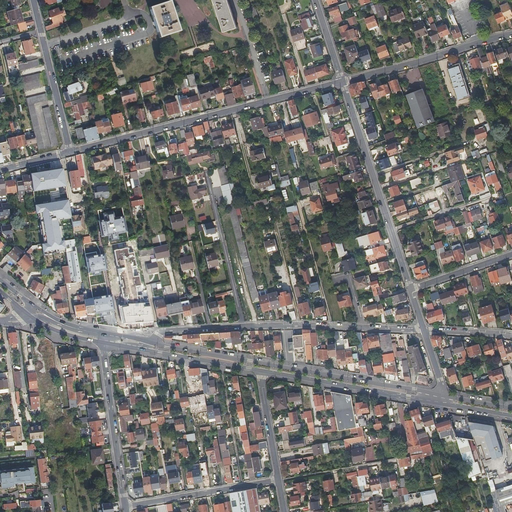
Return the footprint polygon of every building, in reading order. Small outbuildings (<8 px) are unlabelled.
[(169,0),(168,0),(149,7),(159,37),(180,30),(169,0)] [(227,0),(212,0),(223,32),(237,28),(227,0)] [(376,12),(378,17),(385,14),(381,2),(373,5),(376,12)] [(331,10),(335,23),(342,21),(339,12),(348,9),(345,3),(342,4),(337,6),(337,7),(331,10)] [(501,10),(505,20),(511,17),(511,15),(507,4),(500,7),(501,10)] [(400,7),(388,11),(392,22),(404,17),(400,7)] [(11,26),(15,24),(23,22),(18,8),(14,10),(9,11),(6,12),(11,26)] [(52,24),(45,26),(46,31),(63,24),(60,17),(65,15),(63,11),(59,13),(58,8),(53,10),(49,12),(52,24)] [(497,23),(505,20),(501,10),(500,11),(498,12),(498,13),(494,15),(497,23)] [(374,15),(364,19),(368,30),(378,26),(374,15)] [(351,17),(349,18),(351,25),(357,23),(354,16),(351,17)] [(313,27),(310,17),(309,17),(299,21),(301,28),(302,31),(313,27)] [(411,25),(415,37),(426,33),(425,30),(421,21),(411,25)] [(25,30),(24,26),(23,22),(15,24),(17,32),(25,30)] [(426,33),(430,42),(440,38),(440,37),(436,28),(434,23),(430,24),(429,25),(430,28),(425,30),(426,33)] [(349,29),(348,24),(339,27),(343,38),(346,37),(347,41),(353,39),(354,42),(360,39),(359,37),(358,37),(355,28),(349,29)] [(440,37),(449,33),(446,25),(436,28),(440,37)] [(305,39),(302,31),(301,28),(291,31),(294,42),(305,39)] [(458,37),(461,36),(458,28),(454,30),(453,29),(449,30),(454,40),(458,38),(458,37)] [(396,42),(400,51),(410,47),(407,38),(396,42)] [(32,44),(31,39),(23,42),(26,56),(35,53),(34,49),(33,44),(32,44)] [(308,48),(311,59),(322,55),(319,44),(313,46),(308,48)] [(349,63),(360,59),(358,53),(357,49),(355,45),(344,49),(349,63)] [(375,48),(379,59),(388,56),(385,45),(375,48)] [(484,57),(481,47),(477,48),(481,59),(483,67),(486,67),(489,74),(493,73),(490,65),(487,56),(484,57)] [(509,56),(506,47),(495,51),(498,60),(509,56)] [(367,50),(358,53),(360,59),(362,64),(366,63),(366,61),(370,59),(367,50)] [(497,63),(493,52),(486,54),(487,56),(490,65),(497,63)] [(18,64),(15,53),(5,56),(7,63),(9,72),(19,69),(18,64)] [(203,58),(203,59),(204,64),(210,62),(212,68),(214,67),(211,55),(203,58)] [(479,57),(466,61),(472,76),(475,75),(473,70),(480,67),(482,72),(485,71),(483,67),(481,59),(480,60),(479,57)] [(293,58),(285,61),(290,76),(298,73),(293,58)] [(37,59),(18,64),(19,69),(19,71),(39,66),(37,59)] [(470,95),(459,63),(453,66),(453,67),(447,68),(454,88),(455,88),(459,99),(470,95)] [(320,66),(314,68),(317,78),(329,74),(326,64),(320,66)] [(317,78),(314,68),(304,71),(307,81),(317,78)] [(271,73),(275,85),(286,81),(282,70),(271,73)] [(437,76),(435,70),(429,72),(431,78),(437,76)] [(426,71),(420,73),(427,92),(433,90),(426,71)] [(21,78),(24,91),(44,86),(41,73),(21,78)] [(118,87),(127,84),(124,76),(116,79),(118,87)] [(197,86),(194,78),(188,80),(190,87),(197,86)] [(244,95),(254,92),(250,78),(240,81),(241,85),(244,95)] [(401,89),(397,78),(389,82),(394,92),(401,89)] [(232,91),(234,98),(244,95),(241,85),(238,85),(239,86),(234,87),(234,84),(233,79),(232,79),(229,80),(232,91)] [(150,81),(148,82),(142,83),(140,84),(142,92),(152,89),(150,81)] [(366,86),(364,81),(352,84),(351,86),(350,88),(352,96),(361,93),(359,88),(366,86)] [(78,83),(67,86),(67,87),(64,88),(64,92),(63,93),(65,101),(71,99),(69,93),(80,90),(78,83)] [(377,87),(376,83),(370,85),(375,98),(381,96),(380,94),(377,87)] [(380,94),(381,96),(390,93),(386,84),(377,87),(380,94)] [(197,90),(201,100),(207,98),(207,97),(214,96),(213,90),(211,86),(197,90)] [(216,101),(223,98),(220,88),(219,89),(218,87),(215,88),(215,90),(213,90),(214,96),(216,101)] [(407,95),(422,90),(421,87),(413,90),(408,88),(407,90),(406,92),(407,95)] [(113,89),(107,91),(107,92),(104,93),(106,98),(115,96),(113,89)] [(119,93),(121,103),(135,100),(134,93),(128,94),(127,90),(119,93)] [(419,127),(434,121),(422,90),(407,95),(419,127)] [(224,94),(228,106),(236,104),(234,98),(232,91),(224,94)] [(328,102),(330,108),(335,106),(331,93),(326,95),(326,97),(324,98),(326,103),(328,102)] [(34,104),(47,100),(46,94),(26,99),(28,105),(34,104)] [(168,115),(182,111),(179,101),(177,95),(174,96),(176,102),(165,105),(168,115)] [(187,99),(190,109),(200,106),(196,96),(187,99)] [(435,96),(429,98),(434,109),(439,107),(435,96)] [(179,101),(182,111),(190,109),(187,99),(179,101)] [(297,111),(294,99),(288,101),(291,112),(297,111)] [(89,101),(76,104),(80,119),(85,118),(83,107),(90,106),(89,101)] [(37,143),(38,149),(45,147),(34,104),(28,105),(29,109),(34,133),(36,141),(37,143)] [(73,121),(74,124),(81,123),(80,119),(76,104),(71,105),(70,106),(72,113),(75,112),(76,120),(73,121)] [(330,108),(327,109),(328,111),(329,115),(340,111),(338,105),(335,106),(330,108)] [(58,144),(49,107),(43,109),(52,145),(58,144)] [(141,122),(145,121),(142,109),(135,111),(138,122),(141,122)] [(161,109),(148,114),(149,120),(163,116),(161,109)] [(318,117),(316,112),(303,117),(306,127),(320,123),(318,117)] [(120,113),(111,116),(114,127),(123,125),(120,113)] [(270,137),(267,127),(263,128),(262,125),(263,125),(262,118),(260,119),(260,117),(251,119),(254,130),(261,128),(261,131),(263,131),(265,138),(267,137),(270,137)] [(95,127),(97,133),(104,132),(104,133),(110,131),(108,121),(102,123),(101,120),(94,122),(95,127)] [(450,134),(446,122),(436,125),(438,130),(441,137),(450,134)] [(491,131),(488,123),(474,128),(477,139),(487,135),(486,133),(491,131)] [(225,125),(221,126),(224,138),(236,135),(233,124),(226,126),(225,125)] [(286,139),(284,133),(282,124),(270,127),(269,126),(267,127),(270,137),(281,134),(282,140),(286,139)] [(194,135),(203,133),(201,125),(193,128),(194,135)] [(86,142),(98,139),(97,133),(95,127),(92,127),(92,126),(90,126),(90,128),(87,128),(87,127),(85,127),(86,129),(83,130),(82,127),(76,129),(78,139),(84,137),(86,142)] [(336,146),(348,143),(342,127),(331,131),(336,146)] [(378,136),(375,127),(367,129),(370,139),(378,136)] [(303,130),(302,128),(293,131),(296,140),(305,138),(303,130)] [(384,136),(386,139),(396,136),(394,130),(384,134),(384,136)] [(220,131),(210,133),(214,148),(223,146),(220,131)] [(296,140),(293,131),(284,133),(286,139),(287,143),(296,140)] [(184,134),(185,137),(187,145),(195,144),(192,132),(184,134)] [(24,135),(27,145),(32,144),(32,142),(36,141),(34,133),(24,135)] [(271,143),(282,140),(281,134),(270,137),(270,140),(271,143)] [(16,137),(19,147),(27,145),(24,135),(16,137)] [(11,149),(19,147),(16,137),(8,139),(11,149)] [(308,137),(305,138),(310,156),(314,155),(313,150),(311,141),(309,141),(308,137)] [(177,144),(176,139),(171,140),(172,145),(169,145),(171,154),(178,152),(176,144),(177,144)] [(185,156),(188,156),(189,155),(185,141),(182,142),(182,144),(178,145),(180,152),(184,151),(185,156)] [(0,143),(0,147),(2,156),(10,154),(7,142),(0,143)] [(163,142),(155,144),(156,150),(165,148),(163,142)] [(398,152),(395,143),(386,146),(389,155),(398,152)] [(117,145),(110,147),(111,154),(118,153),(117,145)] [(462,146),(445,152),(446,156),(445,156),(447,163),(459,159),(457,153),(463,151),(462,146)] [(264,158),(261,149),(250,152),(252,161),(264,158)] [(134,159),(132,150),(122,153),(123,159),(125,158),(125,161),(129,160),(129,162),(134,160),(134,159)] [(190,165),(204,161),(201,153),(197,153),(194,154),(190,155),(189,155),(188,156),(190,165)] [(359,167),(355,154),(352,155),(351,156),(350,153),(335,157),(338,164),(347,161),(350,170),(359,167)] [(112,156),(112,155),(107,156),(107,154),(92,157),(94,168),(109,166),(109,165),(113,164),(112,156)] [(84,177),(80,155),(75,156),(76,160),(77,164),(78,172),(79,178),(84,177)] [(112,156),(113,164),(115,172),(122,171),(118,155),(112,156)] [(134,159),(134,160),(135,162),(136,170),(145,168),(143,156),(140,156),(141,158),(134,159)] [(326,159),(323,159),(319,160),(321,169),(333,166),(330,156),(325,157),(326,159)] [(382,169),(391,166),(388,157),(379,160),(382,169)] [(505,170),(500,159),(496,160),(500,173),(504,172),(505,170)] [(40,166),(39,165),(40,175),(31,176),(33,187),(36,213),(42,212),(53,211),(49,180),(55,179),(52,163),(40,166)] [(454,165),(447,167),(452,182),(456,180),(464,177),(459,163),(454,165)] [(279,183),(289,180),(287,174),(280,175),(277,164),(275,165),(279,183)] [(173,171),(171,166),(167,167),(168,170),(163,171),(165,179),(174,177),(173,174),(175,173),(174,170),(173,171)] [(225,205),(227,204),(234,203),(227,177),(224,166),(217,168),(221,185),(220,185),(225,205)] [(392,172),(394,180),(406,176),(403,168),(392,172)] [(350,178),(351,184),(362,180),(361,175),(360,170),(350,174),(351,178),(350,178)] [(142,194),(137,171),(131,173),(130,173),(131,179),(133,179),(135,188),(133,188),(135,196),(142,194)] [(497,189),(501,188),(499,180),(498,180),(495,174),(496,174),(495,171),(492,172),(493,175),(486,177),(488,184),(494,182),(497,189)] [(75,178),(79,178),(78,172),(71,174),(74,190),(77,190),(75,178)] [(23,177),(23,181),(24,188),(33,187),(31,176),(31,175),(23,177)] [(259,188),(271,185),(268,175),(257,178),(259,188)] [(484,189),(479,176),(468,180),(472,193),(484,189)] [(421,182),(419,177),(409,180),(411,188),(415,187),(414,185),(421,182)] [(17,191),(15,180),(5,182),(6,187),(7,193),(17,191)] [(456,180),(452,182),(445,184),(446,187),(453,184),(458,201),(463,199),(456,180)] [(23,181),(17,182),(18,190),(19,195),(25,194),(24,188),(23,181)] [(310,191),(308,184),(307,181),(299,183),(303,195),(311,193),(310,191)] [(319,189),(317,181),(308,184),(310,191),(319,189)] [(332,201),(334,201),(333,198),(337,197),(336,191),(335,187),(338,186),(336,181),(328,184),(328,182),(322,184),(324,190),(325,190),(328,200),(331,199),(332,201)] [(396,185),(388,187),(391,196),(399,193),(396,185)] [(96,188),(96,189),(96,190),(94,191),(95,198),(103,197),(103,198),(105,199),(108,198),(109,197),(107,187),(101,188),(101,187),(96,188)] [(198,190),(197,188),(189,190),(191,199),(203,196),(202,192),(206,191),(205,189),(198,190)] [(364,191),(358,193),(359,196),(363,209),(372,206),(370,198),(367,199),(364,191)] [(144,205),(142,194),(135,196),(130,197),(132,207),(135,207),(135,208),(138,208),(138,206),(144,205)] [(321,208),(318,198),(309,200),(312,211),(321,208)] [(264,199),(254,202),(255,207),(266,204),(264,199)] [(396,210),(397,213),(407,210),(404,202),(403,199),(393,202),(396,210)] [(237,241),(253,303),(260,301),(259,298),(246,249),(235,207),(234,203),(227,204),(237,241)] [(0,216),(10,216),(8,204),(2,205),(2,208),(0,208),(0,216)] [(297,208),(296,205),(286,208),(287,213),(298,210),(297,208)] [(397,213),(396,214),(399,219),(416,213),(414,208),(407,210),(397,213)] [(473,219),(482,216),(479,208),(470,211),(473,219)] [(372,209),(362,212),(366,225),(376,222),(372,209)] [(300,219),(298,210),(287,213),(290,224),(294,223),(292,217),(296,216),(297,219),(300,219)] [(466,223),(471,222),(467,210),(463,211),(466,223)] [(497,214),(498,214),(497,212),(494,213),(494,215),(489,217),(491,222),(499,219),(497,214)] [(76,215),(70,216),(72,231),(84,229),(81,215),(76,216),(76,215)] [(181,228),(178,217),(177,218),(177,216),(169,218),(172,231),(181,228)] [(446,230),(453,228),(450,218),(435,223),(437,229),(445,227),(446,230)] [(216,236),(212,222),(203,225),(205,230),(209,229),(210,234),(208,235),(209,238),(216,236)] [(469,226),(472,225),(471,222),(466,223),(458,226),(460,233),(467,231),(466,227),(469,226)] [(45,233),(44,223),(35,224),(36,234),(45,233)] [(9,236),(12,236),(12,229),(11,226),(1,227),(2,234),(5,237),(6,237),(6,238),(9,237),(9,236)] [(456,235),(460,233),(458,226),(453,228),(446,230),(445,231),(446,234),(454,231),(456,235)] [(293,237),(295,244),(300,242),(298,235),(300,235),(299,229),(292,231),(293,237)] [(367,234),(368,235),(370,244),(377,242),(376,240),(381,239),(379,231),(367,234)] [(350,237),(344,238),(345,241),(368,235),(367,234),(367,232),(357,235),(350,237)] [(83,244),(91,243),(89,235),(82,237),(83,244)] [(492,238),(495,247),(505,244),(502,235),(492,238)] [(320,239),(324,252),(327,250),(327,249),(330,248),(332,248),(329,237),(320,239)] [(340,239),(334,241),(339,257),(347,255),(346,252),(344,252),(340,239)] [(412,254),(423,251),(419,239),(409,243),(412,254)] [(481,244),(483,251),(492,248),(489,239),(480,242),(481,244)] [(74,242),(74,240),(64,241),(68,266),(70,283),(80,281),(77,258),(74,242)] [(267,253),(279,250),(276,240),(264,243),(267,253)] [(441,241),(434,243),(436,249),(443,247),(441,241)] [(468,256),(481,252),(479,245),(478,242),(465,246),(468,256)] [(115,251),(119,251),(130,249),(130,246),(129,243),(113,246),(115,251)] [(37,248),(37,245),(32,245),(26,252),(28,253),(32,249),(37,248)] [(169,256),(167,245),(159,247),(153,248),(154,253),(155,259),(169,256)] [(383,245),(366,250),(368,256),(375,255),(376,258),(386,255),(383,245)] [(7,255),(16,262),(23,255),(14,248),(13,247),(7,255)] [(130,249),(141,298),(143,298),(140,283),(138,275),(136,265),(132,248),(130,249)] [(154,253),(153,248),(140,250),(141,256),(144,256),(146,256),(146,255),(154,253)] [(465,258),(461,248),(454,251),(457,261),(465,258)] [(129,300),(133,300),(141,298),(130,249),(119,251),(129,300)] [(444,264),(455,260),(452,250),(440,254),(444,264)] [(205,255),(208,267),(212,266),(217,265),(216,258),(215,253),(205,255)] [(23,255),(16,262),(25,270),(32,262),(23,255)] [(49,259),(49,267),(65,266),(65,257),(49,259)] [(190,267),(187,257),(178,259),(181,271),(190,269),(189,267),(190,267)] [(344,272),(350,270),(356,268),(353,258),(341,261),(344,272)] [(378,262),(370,264),(372,272),(389,267),(387,260),(378,262)] [(159,273),(156,263),(146,265),(149,275),(159,273)] [(2,269),(7,273),(11,268),(7,264),(2,269)] [(425,265),(417,268),(415,268),(418,278),(423,276),(424,278),(428,276),(425,265)] [(64,275),(65,284),(70,283),(68,266),(58,267),(59,275),(64,275)] [(499,280),(500,282),(511,279),(507,266),(496,270),(499,280)] [(50,268),(51,277),(59,275),(58,267),(50,268)] [(303,275),(306,284),(311,283),(310,277),(313,276),(311,267),(302,270),(303,275)] [(491,282),(499,280),(496,270),(488,272),(491,282)] [(479,279),(477,274),(470,277),(475,292),(484,289),(480,278),(479,279)] [(371,283),(369,275),(354,279),(356,286),(357,286),(358,288),(372,285),(371,283)] [(33,281),(29,287),(40,293),(43,287),(42,286),(43,285),(39,283),(39,284),(33,281)] [(306,284),(307,291),(315,289),(315,287),(318,286),(317,281),(311,283),(306,284)] [(372,285),(374,294),(375,296),(378,295),(381,294),(377,281),(374,282),(371,283),(372,285)] [(456,297),(464,294),(469,292),(467,286),(466,283),(453,287),(454,290),(456,297)] [(443,304),(457,299),(456,297),(454,290),(440,295),(441,298),(443,304)] [(56,293),(51,294),(52,300),(62,299),(62,298),(60,291),(56,291),(56,293)] [(84,304),(86,316),(87,316),(96,318),(94,310),(92,299),(87,299),(86,291),(82,292),(82,295),(84,304)] [(406,300),(404,292),(392,296),(394,304),(406,300)] [(432,301),(441,298),(440,295),(439,292),(430,295),(432,301)] [(271,307),(272,309),(281,307),(279,298),(278,296),(277,293),(268,295),(271,307)] [(285,306),(292,304),(289,294),(285,295),(284,293),(279,294),(280,296),(278,296),(279,298),(281,307),(282,312),(287,310),(285,306)] [(339,307),(352,303),(349,294),(343,296),(343,293),(336,295),(339,307)] [(113,296),(115,305),(124,304),(122,294),(113,296)] [(260,301),(263,312),(272,309),(271,307),(268,295),(259,298),(260,301)] [(138,322),(145,321),(144,318),(142,305),(141,298),(133,300),(136,319),(137,319),(138,322)] [(153,302),(157,317),(163,316),(163,318),(168,317),(168,315),(165,305),(164,300),(153,302)] [(218,312),(219,313),(225,311),(224,307),(226,306),(224,300),(216,302),(218,312)] [(191,315),(200,313),(200,311),(197,301),(188,303),(189,306),(191,315)] [(218,312),(216,302),(207,304),(210,314),(218,312)] [(316,315),(326,313),(323,302),(320,303),(321,307),(314,309),(316,315)] [(144,318),(152,317),(149,303),(142,305),(144,318)] [(165,305),(168,315),(177,313),(175,303),(165,305)] [(74,306),(76,317),(86,316),(84,304),(80,305),(74,306)] [(384,312),(384,311),(382,305),(382,304),(376,305),(376,304),(362,308),(364,315),(366,315),(366,316),(369,315),(369,314),(374,313),(374,314),(375,316),(379,315),(379,314),(384,312)] [(495,320),(490,305),(479,308),(481,313),(479,314),(480,319),(483,319),(484,323),(495,320)] [(182,312),(183,316),(191,315),(189,306),(181,307),(182,312)] [(437,315),(438,320),(445,318),(441,307),(440,307),(440,309),(438,310),(435,311),(437,315)] [(408,308),(397,309),(398,315),(396,315),(397,319),(409,317),(408,308)] [(503,322),(511,320),(510,315),(508,308),(503,309),(505,316),(501,317),(503,322)] [(103,309),(94,310),(96,318),(96,321),(105,319),(103,309)] [(431,322),(438,320),(437,315),(435,311),(428,313),(431,322)] [(468,311),(461,314),(464,322),(471,319),(468,311)] [(254,330),(250,330),(251,335),(252,340),(253,349),(264,348),(263,340),(264,339),(264,334),(259,335),(260,340),(257,341),(256,338),(255,338),(254,330)] [(310,330),(302,330),(303,335),(303,336),(308,336),(308,338),(311,338),(311,333),(310,330)] [(240,331),(230,331),(231,337),(233,344),(233,345),(242,343),(242,342),(241,338),(240,331)] [(17,343),(16,332),(8,333),(10,344),(12,344),(13,347),(16,347),(15,343),(17,343)] [(386,333),(378,333),(378,335),(380,345),(381,349),(386,378),(399,380),(394,358),(391,339),(390,333),(386,333)] [(189,335),(183,335),(183,337),(186,337),(186,338),(189,338),(189,343),(191,343),(195,343),(194,334),(189,335)] [(200,334),(194,334),(195,343),(202,342),(202,340),(200,334)] [(283,348),(281,335),(273,336),(274,341),(275,349),(283,348)] [(303,335),(293,336),(293,342),(294,352),(294,354),(297,354),(298,356),(305,355),(303,340),(303,336),(303,335)] [(380,345),(378,335),(367,338),(369,347),(380,345)] [(432,338),(434,346),(443,344),(441,336),(434,335),(432,338)] [(348,338),(343,339),(343,340),(346,356),(347,364),(348,371),(355,373),(355,367),(356,362),(359,362),(359,361),(357,345),(349,346),(348,338)] [(395,338),(391,339),(394,358),(406,355),(406,354),(405,351),(398,352),(395,338)] [(503,345),(501,339),(497,341),(502,357),(507,356),(504,347),(503,345)] [(275,349),(274,341),(265,342),(265,347),(266,347),(268,355),(275,354),(274,350),(275,349)] [(335,342),(328,342),(329,358),(337,357),(335,342)] [(464,349),(462,342),(452,346),(455,354),(461,352),(463,359),(464,361),(468,360),(464,349)] [(406,354),(406,355),(407,360),(408,368),(414,367),(416,373),(426,375),(428,374),(417,343),(408,347),(410,353),(406,354)] [(319,349),(319,358),(327,358),(328,358),(328,349),(325,349),(325,344),(321,344),(322,349),(319,349)] [(482,353),(479,344),(468,348),(467,348),(470,357),(482,353)] [(494,350),(492,345),(492,344),(483,347),(485,355),(487,355),(488,357),(495,355),(494,352),(495,352),(494,350)] [(452,356),(449,347),(443,349),(446,358),(452,356)] [(68,366),(69,372),(72,371),(72,367),(70,352),(60,354),(62,364),(69,363),(70,366),(68,366)] [(91,366),(99,364),(98,356),(90,358),(91,366)] [(37,386),(36,374),(36,373),(34,374),(33,364),(32,358),(30,359),(30,364),(25,365),(29,393),(38,392),(37,386)] [(90,379),(92,378),(91,366),(90,358),(83,359),(85,370),(87,369),(88,373),(89,373),(90,379)] [(365,360),(359,361),(359,362),(361,371),(367,372),(366,362),(365,360)] [(406,381),(411,380),(408,368),(407,360),(399,362),(400,368),(403,367),(404,371),(402,371),(403,377),(405,377),(406,381)] [(374,376),(373,371),(371,371),(369,361),(366,362),(367,372),(368,375),(374,376)] [(374,372),(383,370),(382,363),(373,365),(374,372)] [(450,382),(458,380),(454,367),(446,370),(450,382)] [(141,368),(133,369),(135,380),(138,380),(138,381),(143,380),(142,377),(141,369),(141,368)] [(145,368),(141,369),(142,377),(146,377),(147,381),(156,379),(154,368),(146,369),(145,368)] [(208,374),(207,369),(199,368),(200,373),(202,382),(204,392),(208,391),(208,394),(211,394),(209,380),(208,374)] [(490,379),(490,381),(503,378),(501,368),(491,371),(491,370),(487,371),(490,379)] [(175,372),(174,369),(166,370),(168,379),(176,377),(175,372)] [(22,386),(21,371),(20,371),(15,371),(13,371),(15,386),(19,386),(22,386)] [(71,408),(77,407),(77,404),(75,393),(74,380),(73,377),(72,371),(69,372),(69,377),(66,378),(71,408)] [(127,387),(124,372),(118,373),(121,388),(127,387)] [(194,428),(200,427),(210,425),(209,419),(207,406),(204,392),(202,382),(200,373),(198,374),(199,380),(198,380),(195,381),(200,409),(201,416),(206,415),(206,419),(193,422),(194,428)] [(474,383),(471,374),(461,377),(464,386),(474,383)] [(213,380),(209,380),(211,394),(212,396),(217,395),(214,379),(213,380)] [(475,384),(477,389),(491,384),(490,381),(490,379),(475,384)] [(284,391),(273,393),(276,409),(287,407),(284,391)] [(300,391),(288,393),(289,401),(301,399),(300,391)] [(134,394),(130,395),(130,397),(131,404),(138,403),(137,403),(146,401),(145,392),(142,393),(143,398),(135,400),(135,398),(134,394)] [(340,417),(339,410),(338,402),(341,401),(339,393),(331,392),(332,396),(334,407),(335,415),(336,418),(340,417)] [(40,407),(40,406),(38,393),(30,394),(32,410),(40,409),(40,407)] [(87,403),(88,403),(87,397),(82,398),(81,393),(75,393),(77,404),(87,403)] [(346,409),(343,394),(339,393),(341,401),(338,402),(339,410),(346,409)] [(353,405),(351,395),(343,394),(346,409),(339,410),(340,417),(336,418),(336,419),(336,422),(338,430),(338,431),(357,427),(355,415),(353,405)] [(316,405),(319,405),(324,404),(322,396),(318,397),(318,395),(314,396),(316,405)] [(243,425),(246,424),(241,396),(238,397),(238,400),(236,400),(236,404),(237,404),(241,423),(243,423),(243,425)] [(334,407),(332,396),(325,397),(327,408),(334,407)] [(130,397),(127,398),(128,402),(122,403),(123,405),(119,406),(119,412),(122,412),(122,415),(132,414),(132,412),(131,404),(130,397)] [(190,405),(188,397),(179,398),(181,407),(190,405)] [(97,407),(96,402),(88,403),(87,403),(89,417),(98,416),(97,412),(97,407)] [(163,402),(151,403),(152,417),(157,417),(158,425),(165,425),(164,416),(163,402)] [(369,412),(367,403),(363,404),(363,402),(355,403),(356,404),(357,414),(362,413),(369,412)] [(386,414),(384,404),(375,406),(375,408),(374,409),(376,416),(386,414)] [(166,418),(173,417),(171,405),(168,405),(168,410),(164,411),(166,418)] [(213,405),(207,406),(209,419),(216,417),(214,409),(213,405)] [(422,418),(422,417),(419,408),(410,410),(413,421),(417,420),(419,423),(422,421),(420,419),(422,418)] [(291,424),(299,422),(297,410),(289,412),(291,424)] [(313,419),(311,411),(303,412),(304,418),(308,418),(311,432),(307,433),(307,436),(316,434),(313,419)] [(150,423),(148,413),(140,414),(142,424),(150,423)] [(362,413),(357,414),(360,427),(363,426),(368,425),(367,421),(369,420),(368,415),(363,416),(362,413)] [(134,418),(133,415),(120,417),(122,432),(128,431),(126,419),(134,418)] [(436,429),(432,415),(422,417),(422,418),(426,429),(427,432),(436,429)] [(377,417),(374,418),(375,424),(372,425),(373,429),(381,428),(380,420),(378,421),(377,417)] [(102,425),(101,419),(90,421),(90,426),(91,426),(92,437),(93,442),(100,441),(101,445),(105,444),(103,435),(102,435),(101,425),(102,425)] [(176,431),(185,430),(183,420),(174,421),(175,423),(176,431)] [(486,459),(498,455),(493,439),(488,424),(469,421),(477,446),(481,445),(486,459)] [(511,428),(511,427),(510,422),(502,421),(506,433),(509,432),(508,429),(511,428)] [(324,432),(338,430),(336,422),(333,423),(334,426),(323,428),(324,432)] [(397,429),(396,422),(389,423),(391,430),(397,429)] [(455,435),(451,422),(437,426),(442,441),(452,437),(453,441),(457,440),(455,435)] [(294,424),(281,427),(279,427),(280,432),(301,428),(300,423),(299,423),(294,424)] [(244,444),(246,454),(251,453),(251,451),(250,445),(249,441),(246,424),(243,425),(239,426),(240,433),(242,433),(244,444)] [(493,439),(497,438),(493,425),(488,424),(493,439)] [(22,440),(20,426),(10,427),(10,431),(11,436),(5,436),(5,442),(10,441),(22,440)] [(29,428),(30,439),(44,438),(42,426),(29,428)] [(196,440),(202,439),(200,429),(200,427),(194,428),(195,433),(195,436),(196,440)] [(156,433),(160,432),(159,428),(151,429),(153,441),(154,446),(154,447),(158,446),(156,433)] [(223,458),(230,457),(228,449),(227,449),(224,436),(226,436),(225,428),(224,429),(218,430),(223,458)] [(135,430),(136,431),(137,440),(144,439),(143,429),(135,430)] [(432,450),(427,432),(417,435),(419,439),(422,450),(423,453),(426,452),(432,450)] [(361,436),(359,436),(344,439),(346,450),(351,449),(349,443),(364,441),(365,440),(365,435),(361,436)] [(466,468),(469,477),(481,473),(477,461),(479,460),(475,445),(473,445),(472,441),(471,440),(471,437),(465,438),(464,435),(455,435),(457,440),(466,468)] [(283,440),(285,449),(291,448),(291,447),(303,445),(302,437),(283,440)] [(493,439),(498,455),(502,454),(497,438),(493,439)] [(405,453),(422,450),(419,439),(403,442),(405,453)] [(184,456),(189,455),(187,445),(185,445),(184,442),(178,444),(180,451),(183,451),(184,456)] [(322,443),(313,444),(315,455),(324,454),(322,443)] [(212,463),(217,462),(215,450),(214,447),(205,449),(206,453),(210,453),(211,456),(209,456),(210,460),(212,460),(212,463)] [(365,460),(363,448),(352,450),(354,462),(365,460)] [(26,450),(27,457),(29,457),(37,456),(36,449),(27,450),(26,450)] [(104,461),(103,449),(91,450),(92,462),(104,461)] [(139,452),(132,453),(137,487),(144,486),(143,479),(140,459),(140,456),(139,452)] [(246,454),(244,454),(245,462),(247,461),(253,460),(252,457),(251,453),(246,454)] [(410,459),(424,456),(423,453),(418,454),(403,457),(399,457),(401,468),(411,466),(410,459)] [(252,457),(253,460),(253,465),(254,472),(261,470),(259,456),(252,457)] [(230,457),(223,458),(224,465),(229,464),(231,464),(230,457)] [(45,458),(37,459),(40,477),(41,483),(49,482),(47,471),(45,472),(45,468),(47,468),(45,458)] [(290,463),(291,469),(292,472),(299,471),(299,468),(304,467),(304,463),(298,464),(298,462),(290,463)] [(1,482),(28,478),(28,474),(15,476),(14,467),(6,468),(7,477),(1,477),(1,482)] [(497,511),(505,511),(503,504),(511,500),(511,467),(503,470),(504,474),(487,479),(494,503),(497,511)] [(368,474),(368,469),(358,470),(359,477),(357,477),(358,483),(359,488),(360,492),(367,491),(366,490),(364,490),(363,484),(366,483),(365,475),(366,474),(368,474)] [(162,470),(158,471),(159,478),(159,479),(160,479),(162,489),(167,489),(165,478),(161,479),(161,476),(163,475),(162,470)] [(168,474),(170,484),(181,482),(179,472),(169,474),(169,470),(166,470),(167,474),(168,474)] [(194,482),(203,480),(202,475),(200,475),(199,471),(192,472),(194,482)] [(357,477),(356,472),(347,473),(348,479),(353,478),(355,484),(358,483),(357,477)] [(379,477),(381,487),(391,486),(389,475),(379,477)] [(144,486),(145,492),(149,491),(150,495),(153,494),(153,489),(151,479),(151,477),(143,479),(144,486)] [(1,482),(0,481),(0,490),(8,489),(8,483),(16,482),(16,483),(24,483),(24,481),(29,481),(28,478),(1,482)] [(153,489),(161,488),(159,479),(159,478),(151,479),(153,489)] [(377,488),(376,478),(369,479),(371,490),(372,494),(378,492),(377,488)] [(325,488),(325,490),(334,488),(333,479),(323,481),(325,488)] [(305,482),(293,483),(295,493),(307,491),(305,482)] [(258,493),(257,488),(257,487),(245,490),(229,493),(231,505),(232,511),(261,511),(260,504),(258,493)] [(436,495),(434,489),(420,491),(422,498),(436,495)] [(361,497),(372,494),(371,490),(367,491),(360,492),(351,493),(352,501),(361,499),(361,497)] [(263,492),(258,493),(260,504),(269,502),(267,493),(263,494),(263,492)] [(310,502),(311,510),(319,508),(318,501),(320,500),(319,494),(311,496),(312,501),(310,502)] [(299,495),(291,496),(292,499),(290,500),(291,505),(300,504),(299,495)] [(424,505),(438,502),(436,495),(422,498),(424,505)] [(370,509),(378,508),(382,507),(382,503),(383,503),(382,499),(373,500),(370,501),(371,508),(370,509)] [(112,511),(112,501),(101,503),(102,511),(112,511)] [(224,502),(225,511),(232,511),(231,505),(230,506),(229,501),(224,502)] [(223,511),(225,511),(223,503),(214,504),(215,511),(223,511)]
